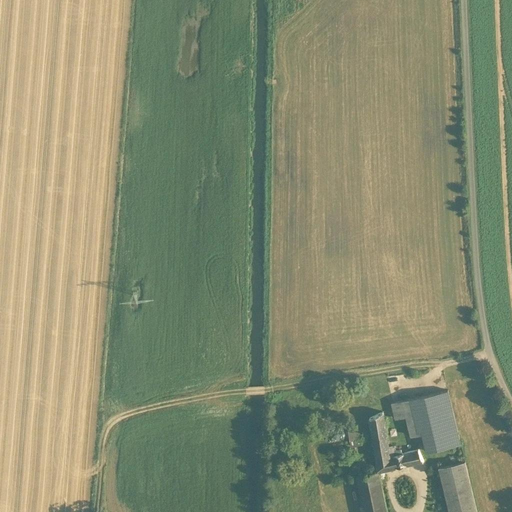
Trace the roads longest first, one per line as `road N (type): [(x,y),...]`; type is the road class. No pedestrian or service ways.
road 1 (track): [(93,511),(99,442),(116,415),(486,345)]
road 2 (track): [(511,404),(488,356),(473,267),(463,0)]
